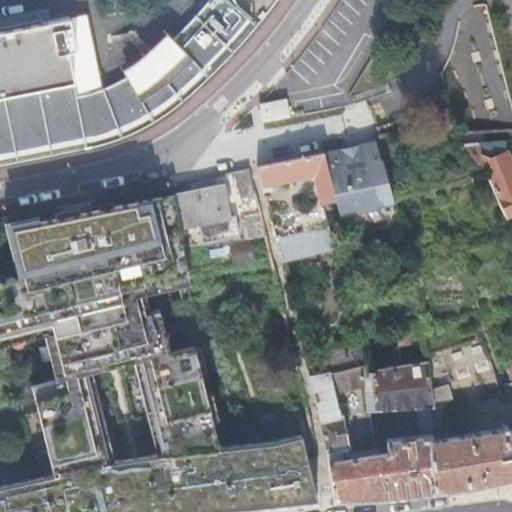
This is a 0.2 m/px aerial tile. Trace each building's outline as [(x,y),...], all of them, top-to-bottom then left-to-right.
[(207,0),(190,21),(179,32),(140,62),(96,84),(84,89),(75,46),(82,44),(76,14),(0,29),(0,163),(11,162),(74,148),(99,142),(115,136),(132,128),(148,120),(163,111),(178,100),(192,89),(206,78),(219,65),(231,52),(249,32),(266,11),(274,0),(207,0)] [(266,119),(294,114),(291,96),(262,101),(266,119)] [(338,147),(323,150),(330,177),(378,167),(377,160),(371,140),(355,143),(357,151),(340,154),(338,147)] [(474,140),(459,141),(469,161),(472,163),(478,165),(483,165),(485,165),(504,212),(511,208),(511,164),(506,149),(488,156),(486,152),(478,150),(474,140)] [(357,151),(355,143),(338,147),(340,154),(357,151)] [(257,164),(262,185),(297,177),(305,206),(322,202),(321,198),(334,195),(330,177),(323,150),(257,164)] [(378,167),(330,177),(334,195),(321,198),(322,202),(327,221),(348,216),(351,207),(374,202),(381,207),(391,205),(379,160),(377,160),(378,167)] [(248,166),(231,170),(234,183),(252,179),(248,166)] [(175,193),(180,226),(230,216),(223,184),(175,193)] [(305,206),(269,214),(281,259),(334,247),(327,221),(322,202),(305,206)] [(0,273),(0,315),(40,307),(54,379),(29,384),(35,415),(77,408),(84,442),(99,439),(76,325),(81,324),(76,300),(188,277),(182,236),(68,260),(67,257),(32,264),(32,267),(0,273)] [(240,239),(240,260),(253,260),(254,240),(240,239)] [(162,423),(208,414),(195,350),(170,355),(158,293),(126,299),(151,426),(162,423)] [(420,334),(426,360),(430,380),(442,378),(432,331),(420,334)] [(493,377),(433,397),(431,426),(433,489),(446,486),(456,484),(499,476),(511,473),(511,357),(506,360),(511,380),(505,382),(511,407),(511,426),(470,431),(464,407),(499,395),(493,377)] [(403,491),(433,489),(431,426),(433,397),(430,380),(426,360),(365,370),(363,361),(309,371),(327,452),(334,496),(349,495),(403,491)] [(157,511),(176,510),(162,423),(151,426),(156,451),(104,462),(99,439),(84,442),(77,408),(35,415),(46,473),(0,482),(0,511),(157,511)] [(213,441),(208,414),(162,423),(176,510),(224,501),(215,441),(213,441)] [(298,425),(215,441),(224,501),(316,496),(298,425)]
